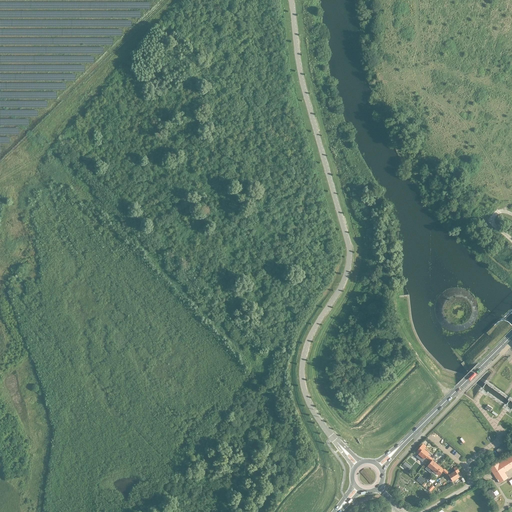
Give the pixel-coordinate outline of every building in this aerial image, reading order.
[(491,434),(486,437),(490,445),(496,441),(491,434)] [(428,459),(430,457),(428,455),(429,453),(424,449),(426,447),(423,444),(416,452),(419,454),(418,454),(419,454),(417,457),(420,459),(421,457),(424,459),(426,457),(428,459)] [(504,472),(507,471),(506,469),(510,466),(511,468),(511,467),(511,455),(505,460),(499,464),(499,463),(498,463),(490,468),(492,471),(492,472),(495,476),(497,479),(497,480),(498,481),(499,482),(499,483),(501,482),(508,478),(507,477),(504,472)] [(431,474),(433,471),(438,465),(432,460),(433,459),(431,457),(429,460),(431,462),(425,469),(431,474)] [(410,465),(405,462),(401,466),(406,470),(410,465)] [(444,470),(438,465),(433,471),(439,476),(443,471),(445,473),(447,471),(444,469),(444,470)] [(448,471),(447,472),(445,474),(447,476),(448,476),(449,475),(453,481),(459,477),(457,473),(459,472),(456,467),(454,468),(455,471),(450,474),(448,471)] [(496,497),(491,489),(486,492),(491,500),(496,497)]
